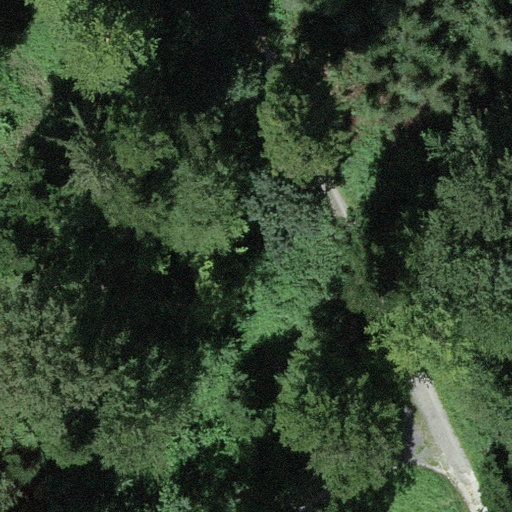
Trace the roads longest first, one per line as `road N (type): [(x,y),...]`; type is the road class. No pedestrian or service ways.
road 1 (track): [(236,0),(483,511)]
road 2 (track): [(295,511),(430,405)]
